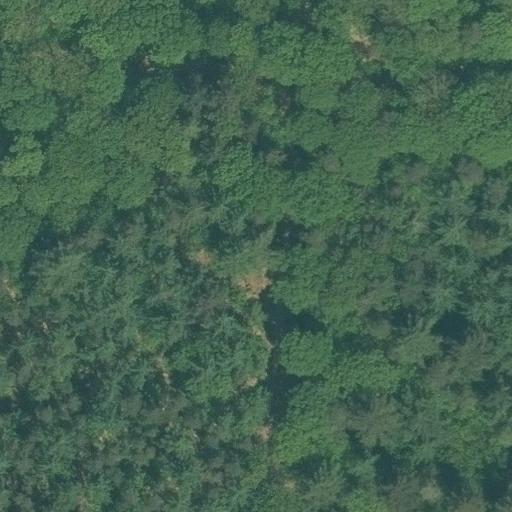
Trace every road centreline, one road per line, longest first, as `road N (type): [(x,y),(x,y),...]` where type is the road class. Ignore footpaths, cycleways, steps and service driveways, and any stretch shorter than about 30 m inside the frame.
road 1 (track): [(511,54),(450,81),(401,89),(67,60),(32,64),(0,80)]
road 2 (track): [(314,0),(260,511)]
